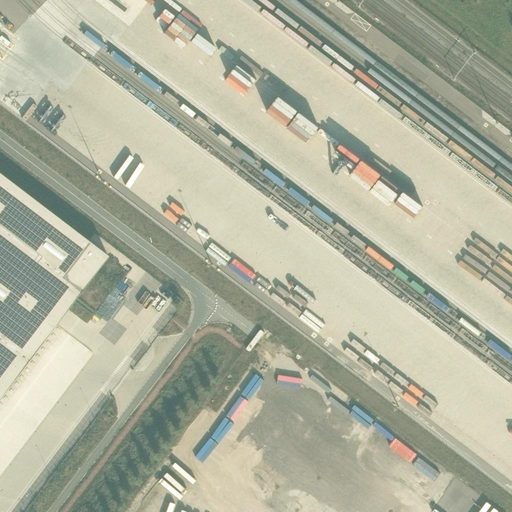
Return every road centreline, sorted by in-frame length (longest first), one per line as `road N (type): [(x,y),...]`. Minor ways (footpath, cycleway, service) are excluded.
road 1 (unclassified): [(0,139),(212,300)]
road 2 (unclassified): [(51,511),(212,300)]
